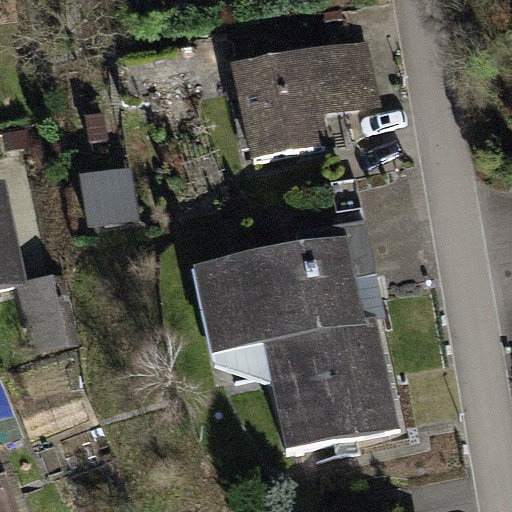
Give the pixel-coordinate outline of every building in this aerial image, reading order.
[(350,49),(223,73),(239,162),(319,147),(314,116),(361,108),(350,49)] [(94,228),(146,225),(142,169),(90,172),(94,228)] [(0,288),(21,284),(3,197),(0,197),(0,288)] [(304,255),(217,273),(234,358),(277,350),(298,452),(398,432),(377,325),(363,327),(354,281),(367,278),(357,228),(301,239),(304,255)] [(65,278),(25,287),(38,351),(78,342),(65,278)]
